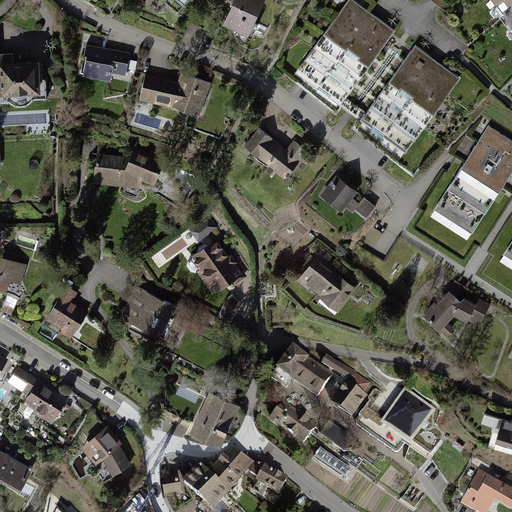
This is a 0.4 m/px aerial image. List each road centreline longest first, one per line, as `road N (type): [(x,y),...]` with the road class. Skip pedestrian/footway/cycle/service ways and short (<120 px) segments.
road 1 (residential): [(65,0),(148,42),(260,82),(405,199)]
road 2 (residential): [(248,439),(262,362),(289,341),(403,358),(511,403)]
road 3 (residential): [(158,442),(126,410),(0,328)]
road 4 (residential): [(345,511),(248,439)]
